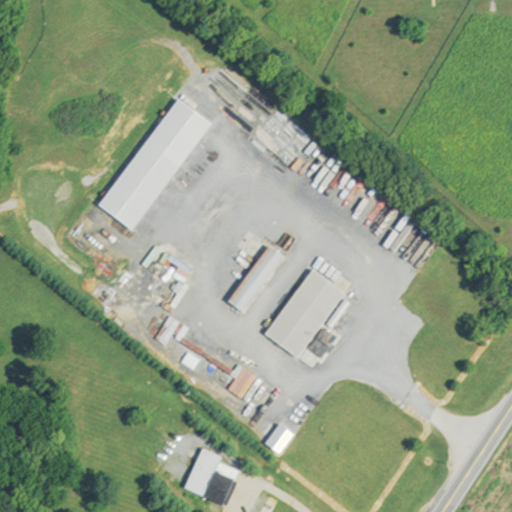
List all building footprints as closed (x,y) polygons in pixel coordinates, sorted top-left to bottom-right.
[(252,313),(292,257),(276,246),(236,302),(252,313)] [(273,337),(308,360),(352,292),(318,269),(273,337)] [(270,443),(286,454),(300,434),(284,423),(270,443)] [(229,457),(208,449),(191,491),(232,507),(246,470),(227,463),(229,457)] [(277,511),(283,501),(266,492),(254,511),(277,511)]
